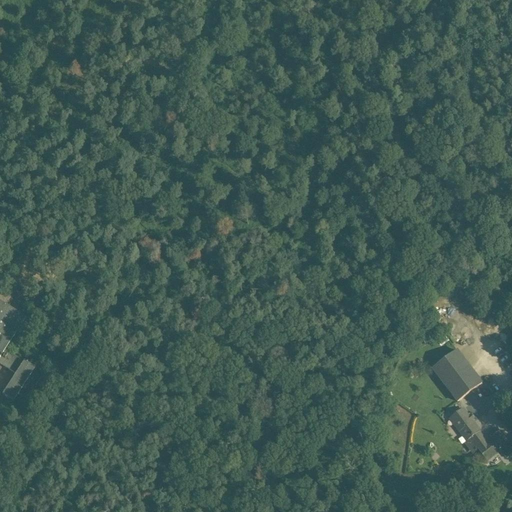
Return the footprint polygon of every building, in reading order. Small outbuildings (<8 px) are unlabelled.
[(0,303),(0,365),(15,376),(2,396),(12,403),(25,383),(33,371),(34,370),(23,363),(23,364),(4,351),(24,320),(0,303)] [(458,351),(433,370),(458,402),(482,384),(458,351)] [(43,377),(33,371),(25,383),(35,389),(43,377)] [(480,432),(463,410),(450,419),(467,442),(471,439),(479,433),(480,432)] [(511,447),(500,432),(492,438),(494,439),(487,444),(479,451),(487,461),(497,454),(502,451),(508,459),(511,455),(511,447)] [(487,444),(479,433),(471,439),(478,449),(479,451),(487,444)]
